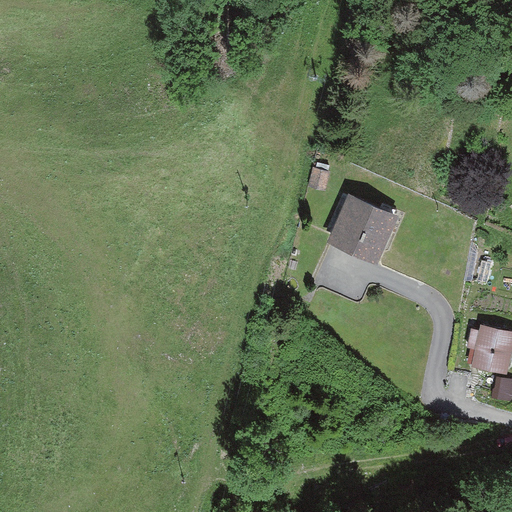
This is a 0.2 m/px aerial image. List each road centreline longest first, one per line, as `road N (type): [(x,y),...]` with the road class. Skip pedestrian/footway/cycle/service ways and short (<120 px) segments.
road 1 (unclassified): [(511,422),(437,398),(444,325),(436,303),(328,255)]
road 2 (track): [(289,478),(511,441)]
